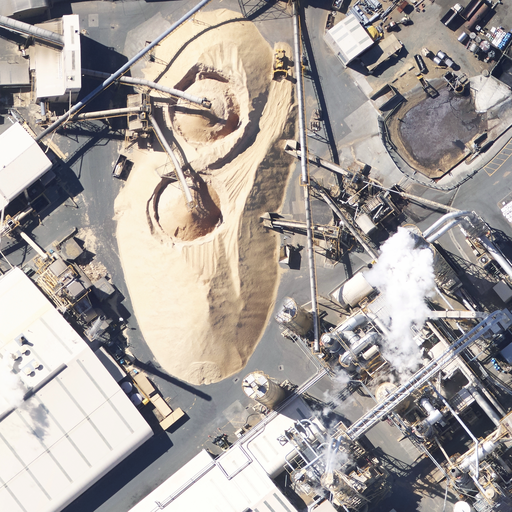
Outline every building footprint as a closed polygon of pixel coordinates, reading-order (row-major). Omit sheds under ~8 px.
[(39,0),(2,0),(7,24),(42,18),(39,0)] [(367,49),(346,20),(323,37),(344,66),(367,49)] [(63,99),(74,98),(72,25),(57,25),(58,75),(37,76),(38,104),(63,103),(63,99)] [(399,49),(390,37),(358,60),(367,72),(399,49)] [(501,53),(487,44),(478,58),(492,67),(501,53)] [(0,89),(26,89),(25,69),(0,70),(0,89)] [(64,172),(31,131),(0,156),(0,186),(18,208),(64,172)] [(365,214),(355,222),(366,235),(376,227),(365,214)] [(0,511),(60,511),(156,434),(18,266),(0,280),(0,511)] [(334,295),(345,308),(350,304),(352,307),(373,289),(359,273),(334,295)] [(511,290),(502,280),(492,289),(505,303),(511,296),(511,290)] [(390,293),(324,345),(346,374),(359,364),(373,382),(391,367),(378,350),(398,335),(386,320),(401,308),(390,293)] [(495,334),(511,322),(511,317),(505,308),(486,321),(495,334)] [(297,312),(290,318),(289,322),(289,328),(291,332),(296,336),(300,337),(307,335),(312,331),(313,325),(311,317),(303,312),(297,312)] [(444,343),(429,354),(447,376),(461,364),(444,343)] [(511,343),(500,354),(509,365),(511,362),(511,343)] [(267,382),(259,388),(257,392),(257,400),(260,404),(265,408),(273,409),(277,408),(283,403),(285,396),(284,391),(282,387),(279,384),(274,382),(267,382)] [(466,387),(447,402),(458,416),(477,401),(466,387)] [(391,391),(386,395),(383,401),(383,406),(386,412),(392,416),(399,416),(403,414),(408,409),(409,403),(407,396),(400,391),(391,391)] [(299,511),(271,478),(327,431),(297,394),(215,462),(204,449),(127,511),(299,511)] [(339,511),(329,498),(312,511),(339,511)]
